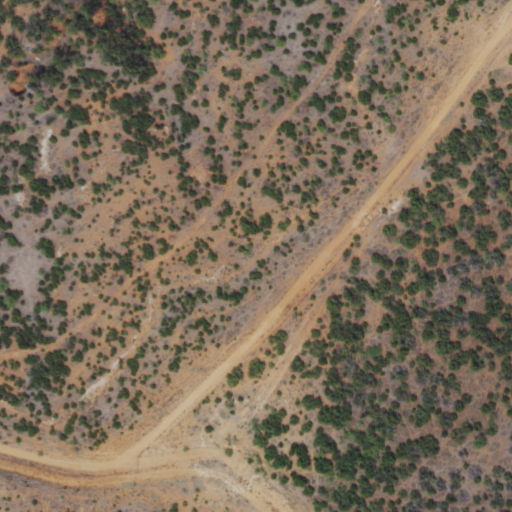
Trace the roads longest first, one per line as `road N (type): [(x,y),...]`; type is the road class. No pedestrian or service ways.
road 1 (residential): [(511,16),(465,93),(234,361),(188,453)]
road 2 (residential): [(0,442),(188,453),(269,511)]
